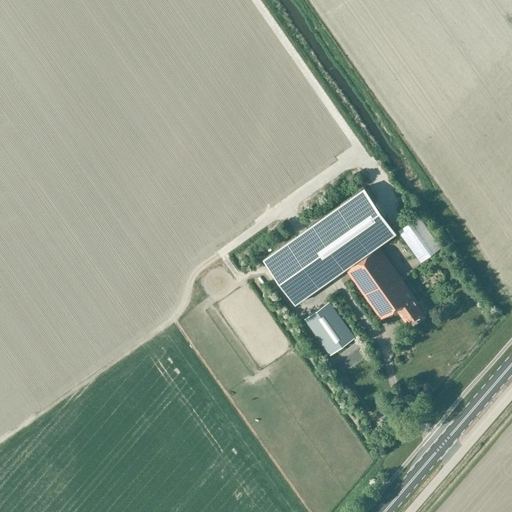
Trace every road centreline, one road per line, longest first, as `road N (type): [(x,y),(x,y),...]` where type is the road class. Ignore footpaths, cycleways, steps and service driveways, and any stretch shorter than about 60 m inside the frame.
road 1 (primary): [(384,511),(511,364)]
road 2 (unclassified): [(410,511),(511,394)]
